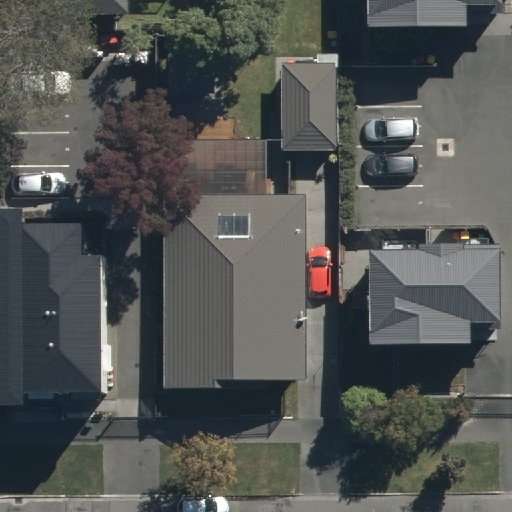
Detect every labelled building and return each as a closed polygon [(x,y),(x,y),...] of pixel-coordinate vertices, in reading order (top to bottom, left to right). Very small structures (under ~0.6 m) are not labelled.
[(0,0),(0,7),(133,9),(133,0),(0,0)] [(511,9),(511,0),(380,0),(380,24),(480,23),(480,10),(511,9)] [(174,86),(221,87),(222,50),(175,50),(174,86)] [(335,141),(335,65),(291,65),(292,142),(335,141)] [(311,374),(308,191),(168,193),(171,376),(311,374)] [(0,404),(107,404),(107,247),(80,247),(80,219),(0,218),(0,404)] [(511,242),(383,242),(383,341),(492,341),(492,325),(510,325),(511,242)]
